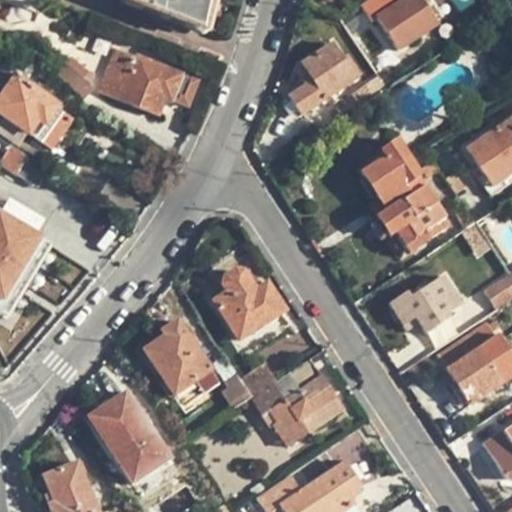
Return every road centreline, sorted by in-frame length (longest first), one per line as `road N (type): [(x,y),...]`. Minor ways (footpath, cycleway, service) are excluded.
road 1 (residential): [(222,165),(458,511)]
road 2 (residential): [(1,421),(47,381),(222,165)]
road 3 (residential): [(222,165),(282,0)]
